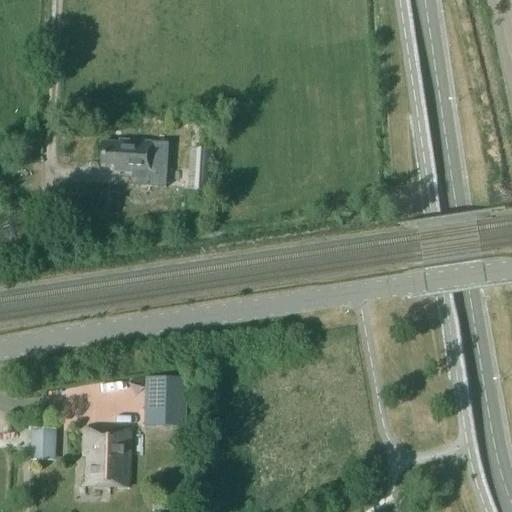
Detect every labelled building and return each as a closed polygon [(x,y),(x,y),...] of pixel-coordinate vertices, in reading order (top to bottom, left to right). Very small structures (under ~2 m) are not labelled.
[(160,152),(161,144),(152,143),(120,141),(120,143),(103,142),(102,166),(117,167),(116,173),(150,175),(151,152),(160,152)] [(187,190),(209,192),(211,149),(189,148),(187,190)] [(88,382),(91,408),(135,403),(132,377),(88,382)] [(145,426),(187,427),(188,379),(146,378),(145,426)] [(30,460),(55,461),(56,430),(31,429),(30,460)] [(82,487),(127,488),(130,431),(85,429),(84,457),(87,457),(86,484),(82,484),(82,487)] [(163,469),(158,477),(165,481),(170,473),(163,469)] [(153,511),(165,510),(163,499),(152,500),(153,511)]
